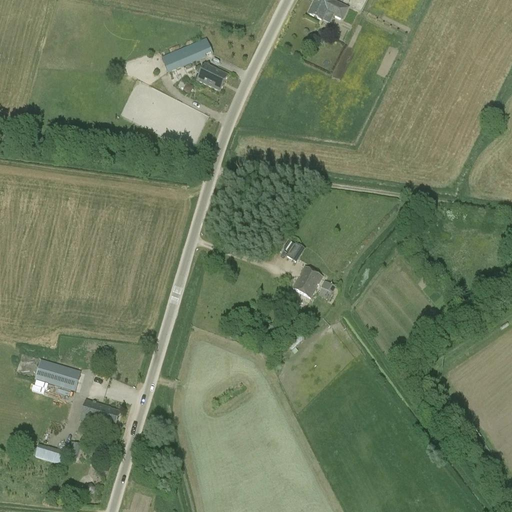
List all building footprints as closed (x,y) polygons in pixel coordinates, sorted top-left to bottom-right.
[(323,23),(327,15),(343,22),(348,10),(327,0),(315,0),(308,15),(323,23)] [(198,44),(162,60),(168,74),(206,58),(204,56),(210,53),(211,55),(212,54),(212,53),(208,43),(206,40),(198,44)] [(205,66),(197,82),(220,93),(228,77),(205,66)] [(190,94),(192,88),(186,85),(183,92),(190,94)] [(305,251),(295,245),(287,257),(297,263),(305,251)] [(310,300),(322,278),(306,269),(293,291),(310,300)] [(325,282),(321,289),(332,296),(336,290),(335,289),(325,282)] [(308,319),(300,312),(294,319),(302,326),(308,319)] [(40,362),(35,381),(75,393),(81,374),(40,362)] [(80,422),(98,428),(99,426),(114,431),(120,414),(109,411),(110,409),(86,402),(80,422)] [(66,454),(48,449),(44,461),(62,467),(66,454)]
